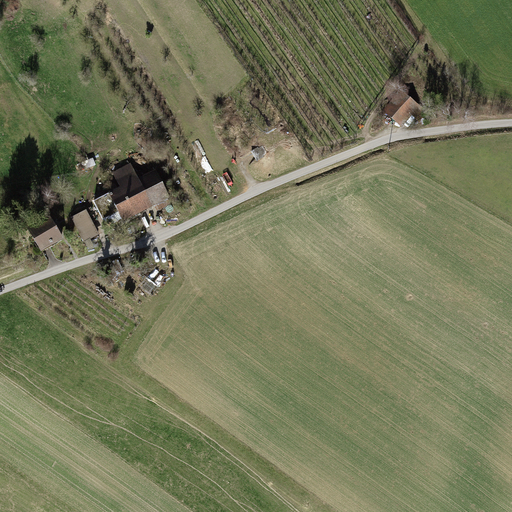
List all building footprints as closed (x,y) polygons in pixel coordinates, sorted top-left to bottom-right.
[(400,94),(385,114),(397,124),(413,105),(400,94)] [(257,148),(257,147),(250,151),(253,157),(256,162),(263,157),(263,156),(267,153),(262,145),(257,148)] [(123,192),(111,198),(123,220),(168,196),(157,174),(140,183),(131,165),(114,174),(123,192)] [(110,196),(109,195),(95,202),(108,228),(123,220),(111,198),(113,197),(112,195),(110,196)] [(87,212),(73,219),(85,241),(98,234),(87,212)] [(50,218),(29,230),(41,251),(62,239),(50,218)] [(118,268),(116,262),(108,265),(110,271),(118,268)]
